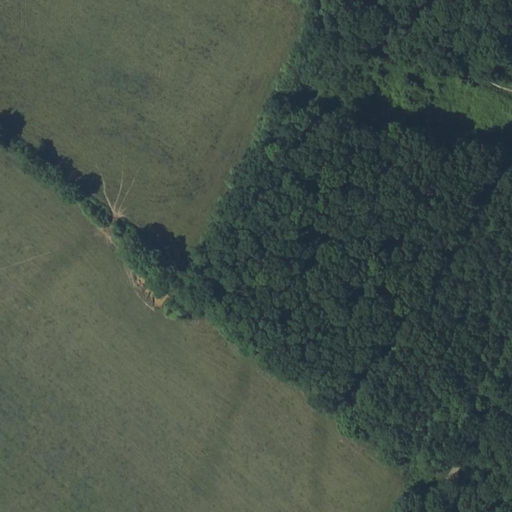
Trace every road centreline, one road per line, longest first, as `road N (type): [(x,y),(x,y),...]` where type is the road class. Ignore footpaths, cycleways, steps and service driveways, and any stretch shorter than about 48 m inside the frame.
road 1 (track): [(511,88),(322,0)]
road 2 (track): [(425,511),(511,390)]
